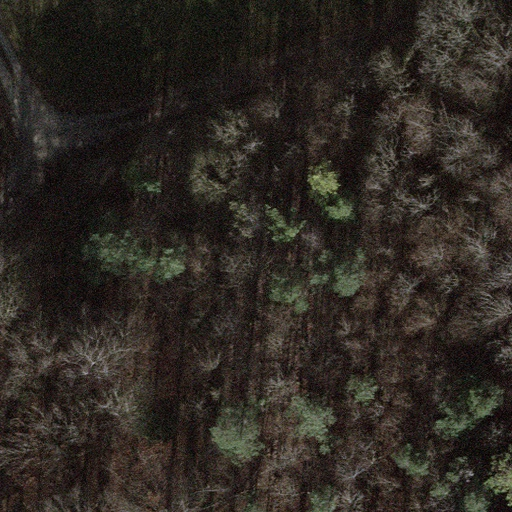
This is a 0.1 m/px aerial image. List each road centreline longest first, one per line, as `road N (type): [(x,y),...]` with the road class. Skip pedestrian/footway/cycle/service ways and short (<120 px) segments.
road 1 (track): [(464,0),(34,156)]
road 2 (track): [(0,49),(34,156),(0,223)]
